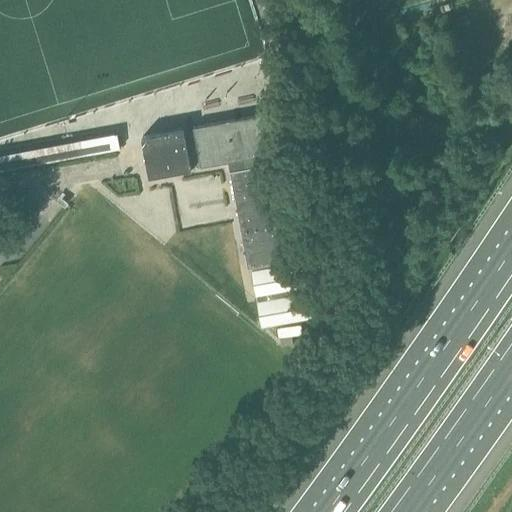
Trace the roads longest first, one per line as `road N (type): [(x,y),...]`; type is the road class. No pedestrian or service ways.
road 1 (motorway): [(511,260),(335,511)]
road 2 (motorway): [(402,511),(511,358)]
